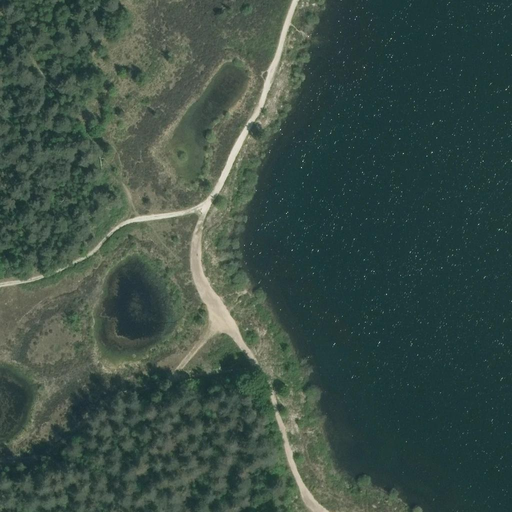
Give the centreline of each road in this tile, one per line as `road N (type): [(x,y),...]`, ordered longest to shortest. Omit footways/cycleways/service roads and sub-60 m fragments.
road 1 (track): [(0,459),(48,452),(112,400),(153,383),(256,365)]
road 2 (track): [(0,286),(76,262),(120,225),(210,198)]
road 3 (track): [(210,198),(265,90),(295,0)]
road 4 (track): [(256,365),(200,285),(194,250),(210,198)]
road 5 (track): [(319,511),(296,475),(256,365)]
